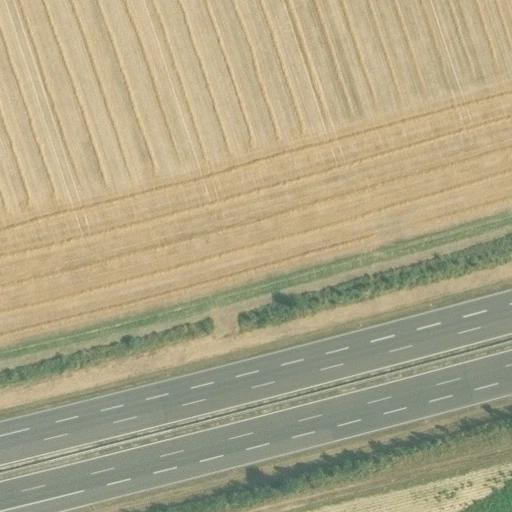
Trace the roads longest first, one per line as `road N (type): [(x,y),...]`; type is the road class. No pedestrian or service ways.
road 1 (track): [(0,361),(511,220)]
road 2 (motorway): [(0,499),(511,368)]
road 3 (motorway): [(511,321),(62,434)]
road 4 (track): [(300,511),(511,458)]
